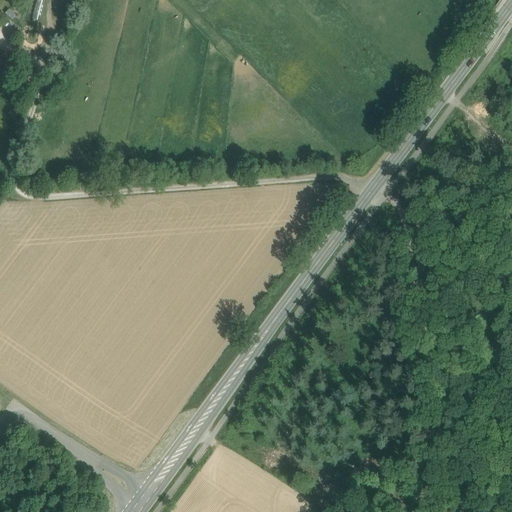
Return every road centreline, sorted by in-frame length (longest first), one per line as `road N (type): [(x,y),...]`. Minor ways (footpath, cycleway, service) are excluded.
road 1 (secondary): [(511,3),(134,511)]
road 2 (track): [(436,511),(403,218),(371,191)]
